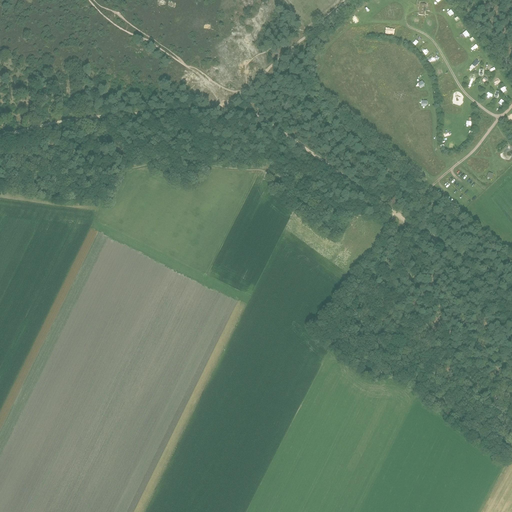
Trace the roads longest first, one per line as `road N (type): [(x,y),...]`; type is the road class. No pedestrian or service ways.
road 1 (track): [(0,134),(104,116),(226,109)]
road 2 (unknown): [(95,0),(198,69),(230,101)]
road 3 (track): [(401,217),(511,105)]
road 4 (track): [(391,210),(511,307)]
road 5 (track): [(344,176),(267,121),(226,109)]
road 6 (track): [(245,87),(349,0)]
road 7 (track): [(500,117),(464,93),(436,44),(413,28)]
